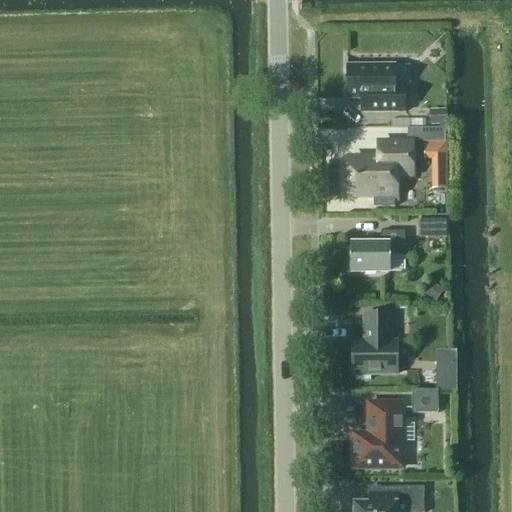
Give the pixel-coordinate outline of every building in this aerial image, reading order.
[(394,88),(394,67),(347,67),(347,101),(361,101),(361,114),(404,114),(404,88),(394,88)] [(429,111),(429,127),(447,126),(446,111),(429,111)] [(446,144),(424,144),(424,161),(431,162),(431,191),(446,191),(446,144)] [(412,177),(412,145),(376,145),(376,161),(348,161),(348,197),(374,197),(374,201),(396,201),(396,177),(412,177)] [(446,239),(446,221),(420,221),(420,239),(446,239)] [(404,258),(404,234),(380,234),(380,246),(350,246),(350,274),(390,274),(390,258),(404,258)] [(436,303),(444,292),(431,282),(423,294),(436,303)] [(390,343),(390,316),(364,316),(364,338),(366,338),(366,344),(352,344),(352,376),(355,376),(355,382),(370,382),(370,376),(397,376),(396,343),(390,343)] [(435,352),(436,392),(437,392),(456,392),(456,352),(435,352)] [(437,415),(437,392),(436,392),(412,392),(412,415),(437,415)] [(402,469),(402,406),(368,406),(368,436),(353,436),(353,470),(402,469)] [(423,511),(423,489),(378,489),(378,505),(374,505),(354,505),(354,511),(423,511)]
